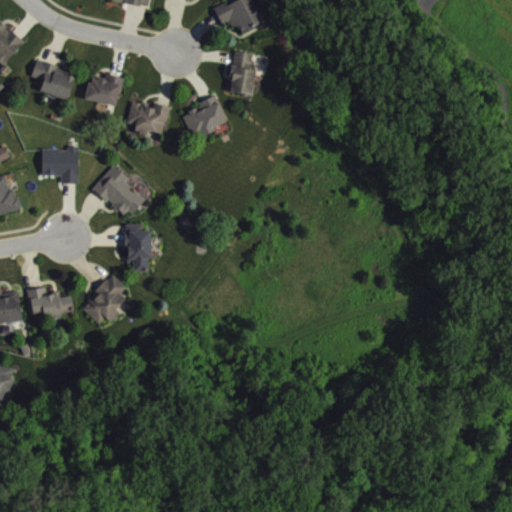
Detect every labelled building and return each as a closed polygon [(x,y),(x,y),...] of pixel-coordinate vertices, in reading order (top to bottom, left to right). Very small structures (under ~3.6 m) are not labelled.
[(212,6),(222,0),(250,0),(261,20),(241,31),(237,24),(232,27),(229,22),(227,18),(220,22),(217,15),(212,6)] [(0,62),(1,63),(23,39),(16,32),(9,26),(7,28),(4,25),(5,24),(2,20),(0,18),(0,62)] [(234,48),(252,51),(249,67),(255,68),(252,82),(253,82),(251,94),(228,90),(230,81),(227,80),(228,76),(230,63),(231,64),(233,56),(234,48)] [(67,98),(75,75),(67,72),(68,70),(65,69),(56,66),(57,64),(49,61),(42,58),(42,59),(36,57),(30,73),(42,77),(38,88),(67,98)] [(0,70),(0,66),(4,62),(8,66),(2,72),(0,70)] [(105,72),(115,74),(123,76),(120,92),(117,91),(115,103),(83,97),(89,72),(96,74),(104,75),(105,72)] [(196,99),(206,95),(214,91),(226,117),(212,124),(213,128),(192,138),(181,114),(188,111),(187,108),(190,107),(198,103),(196,99)] [(153,100),(162,102),(170,104),(166,120),(164,119),(161,131),(147,128),(145,132),(133,130),(134,122),(126,120),(130,99),(140,101),(140,99),(144,100),(147,101),(146,105),(152,106),(153,100)] [(60,181),(60,173),(58,173),(41,173),(41,146),(58,146),(58,148),(67,148),(67,143),(77,144),(77,181),(68,181),(60,181)] [(0,145),(3,144),(9,154),(0,158),(0,145)] [(91,187),(113,163),(128,176),(125,180),(144,197),(131,211),(128,208),(123,213),(117,208),(116,210),(112,207),(109,204),(112,201),(107,197),(105,200),(98,193),(91,187)] [(0,212),(0,173),(4,172),(7,181),(5,181),(7,187),(12,186),(15,195),(17,194),(21,205),(0,212)] [(125,222),(141,221),(142,228),(149,228),(150,256),(147,256),(147,270),(131,270),(131,261),(125,261),(125,256),(125,254),(126,254),(126,246),(123,246),(123,236),(122,229),(125,229),(125,222)] [(112,272),(126,285),(120,291),(125,296),(114,307),(117,311),(115,313),(116,314),(113,318),(112,317),(109,320),(104,316),(98,322),(81,307),(88,300),(86,298),(89,296),(95,289),(93,288),(100,281),(105,276),(107,278),(112,272)] [(59,295),(70,293),(73,308),(61,310),(61,314),(43,317),(42,311),(30,312),(26,287),(34,286),(44,284),(45,292),(51,291),(50,290),(54,289),(58,289),(59,295)] [(0,320),(22,318),(17,289),(9,290),(0,291),(0,320)] [(0,359),(15,366),(11,374),(14,376),(9,386),(11,387),(4,402),(0,400),(0,359)]
